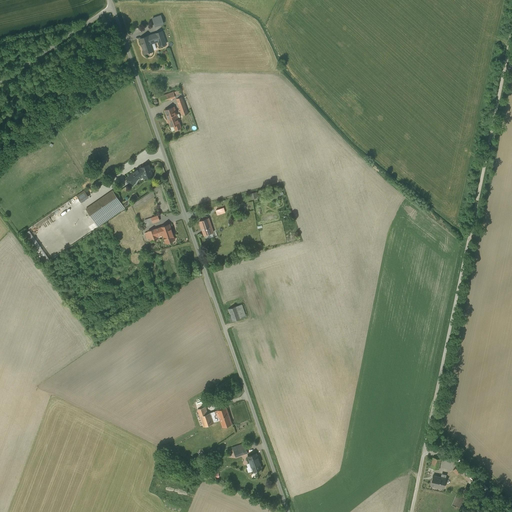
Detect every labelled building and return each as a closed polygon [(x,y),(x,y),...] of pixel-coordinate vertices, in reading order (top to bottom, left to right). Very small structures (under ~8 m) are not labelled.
[(155,27),(164,24),(161,15),(152,17),(155,27)] [(162,32),(155,34),(158,41),(159,46),(166,44),(162,32)] [(155,34),(140,39),(145,53),(153,51),(151,44),(158,41),(155,34)] [(173,93),(160,98),(162,101),(175,97),(173,93)] [(188,113),(181,94),(175,96),(182,115),(188,113)] [(174,107),(165,110),(170,126),(174,125),(179,123),(176,115),(176,114),(174,107)] [(148,165),(140,168),(142,172),(144,178),(152,175),(148,165)] [(133,172),(127,178),(132,183),(137,179),(137,178),(136,176),(142,172),(140,168),(133,172)] [(76,195),(81,202),(89,197),(85,190),(76,195)] [(112,191),(86,209),(98,226),(124,208),(112,191)] [(208,218),(199,221),(204,235),(213,232),(208,218)] [(169,224),(155,229),(157,235),(162,234),(161,233),(162,233),(166,243),(174,240),(169,224)] [(155,229),(148,231),(148,232),(150,238),(151,241),(158,239),(157,235),(155,229)] [(29,230),(23,234),(44,264),(50,260),(29,230)] [(242,304),(236,306),(240,318),(245,316),(242,304)] [(236,306),(228,309),(231,316),(232,321),(241,319),(240,318),(236,306)] [(205,407),(197,410),(200,417),(208,414),(205,407)] [(226,408),(216,411),(218,417),(219,417),(220,420),(223,427),(232,424),(226,408)] [(216,411),(210,413),(214,422),(220,420),(219,417),(218,417),(216,411)] [(208,414),(200,417),(204,427),(214,423),(214,422),(210,413),(208,414)] [(244,445),(233,448),(236,457),(241,455),(239,451),(245,449),(244,445)] [(261,468),(256,454),(248,457),(250,463),(253,471),(261,468)] [(440,459),(433,457),(431,468),(438,469),(440,459)] [(461,462),(453,470),(457,475),(460,472),(460,473),(466,466),(461,462)] [(446,478),(433,476),(434,476),(433,480),(432,479),(431,485),(444,488),(446,478)]
